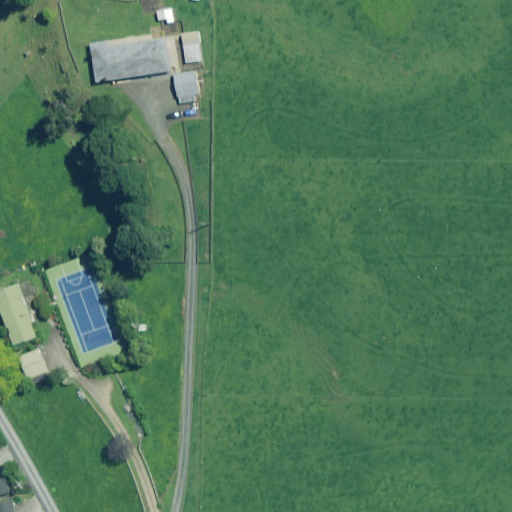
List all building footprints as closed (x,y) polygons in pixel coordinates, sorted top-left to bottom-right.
[(177,23),(174,9),(158,12),(160,21),(169,20),(170,24),(177,23)] [(204,61),(201,33),(183,35),(187,64),(204,61)] [(174,71),(169,38),(151,40),(150,36),(95,45),(101,83),(174,71)] [(202,100),(197,72),(175,76),(180,104),(202,100)] [(29,297),(24,284),(0,293),(0,308),(15,346),(39,337),(24,299),(29,297)] [(106,344),(102,330),(84,336),(89,350),(106,344)] [(48,372),(39,350),(20,358),(29,380),(48,372)] [(0,479),(0,496),(11,494),(6,478),(0,479)] [(16,511),(13,501),(0,504),(0,511),(16,511)]
